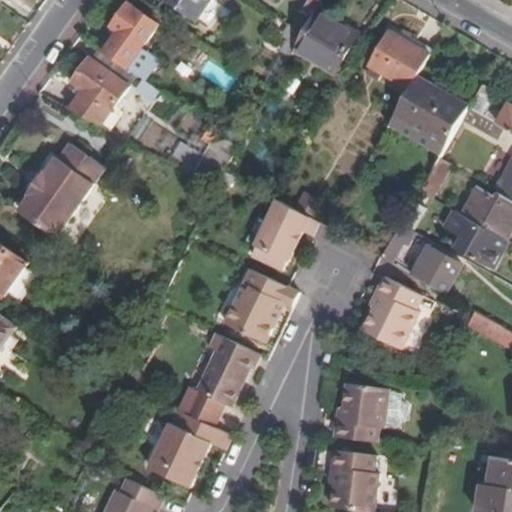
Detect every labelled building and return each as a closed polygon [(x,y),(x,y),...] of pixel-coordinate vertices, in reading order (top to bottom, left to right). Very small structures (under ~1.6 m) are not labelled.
[(168,0),(197,19),(210,0),(168,0)] [(319,10),(324,0),(308,0),(302,11),(304,12),(296,26),(306,33),(319,10)] [(120,30),(104,52),(120,64),(142,79),(155,61),(138,49),(154,26),(129,8),(115,27),(120,30)] [(359,33),(319,10),(306,33),(296,50),(336,73),(359,33)] [(368,69),(409,93),(415,82),(429,58),(388,34),(368,69)] [(113,74),(120,64),(104,52),(102,51),(95,62),(91,60),(74,84),(82,89),(68,109),(101,127),(130,86),(113,74)] [(138,93),(155,103),(162,90),(146,81),(138,93)] [(467,113),(415,82),(409,93),(388,129),(441,159),(462,121),(467,113)] [(470,108),(481,115),(505,128),(511,132),(511,105),(504,100),(499,109),(488,103),(496,91),(483,84),(470,108)] [(470,108),(467,113),(462,121),(474,128),(481,115),(470,108)] [(505,128),(481,115),(474,128),(497,141),(505,128)] [(184,141),(172,158),(194,174),(206,157),(184,141)] [(23,212),(59,240),(98,186),(96,184),(107,169),(76,145),(66,158),(64,156),(52,173),(49,171),(33,193),(36,195),(23,212)] [(420,195),(432,201),(452,167),(440,160),(420,195)] [(511,178),(502,196),(511,201),(511,178)] [(486,231),(506,241),(511,230),(511,201),(502,196),(498,202),(477,191),(462,217),(486,231)] [(302,231),(311,236),(317,221),(284,203),(263,249),(288,261),(302,231)] [(480,241),(486,231),(462,217),(453,213),(448,221),(464,230),(460,236),(465,239),(458,250),(491,269),(501,253),(480,241)] [(402,227),(395,239),(407,246),(415,234),(402,227)] [(0,295),(6,300),(31,266),(0,244),(0,295)] [(431,251),(416,277),(449,296),(464,270),(431,251)] [(269,343),(280,319),(274,316),(282,301),(287,304),(293,306),(299,293),(286,287),(253,271),(228,324),(269,343)] [(387,277),(377,295),(381,297),(375,308),(363,330),(397,349),(418,312),(414,309),(421,296),(387,277)] [(371,305),(375,308),(381,297),(377,295),(371,305)] [(274,316),(280,319),(287,304),(282,301),(274,316)] [(511,350),(511,331),(471,308),(463,321),(511,350)] [(0,348),(17,326),(0,314),(0,348)] [(253,371),(260,355),(216,334),(209,350),(215,353),(198,391),(233,409),(251,370),(253,371)] [(348,382),(345,404),(343,419),(335,419),(333,437),(379,442),(381,426),(387,427),(387,423),(391,393),(392,389),(348,382)] [(88,402),(100,411),(110,397),(98,389),(88,402)] [(403,394),(391,393),(387,423),(399,425),(400,418),(406,416),(408,404),(403,400),(403,394)] [(337,403),(335,419),(343,419),(345,404),(337,403)] [(212,446),(224,452),(232,435),(178,409),(151,471),(191,490),(212,446)] [(335,450),(333,465),(342,466),(339,485),(337,508),(366,511),(374,511),(375,511),(381,471),(376,470),(377,453),(337,447),(335,450)] [(483,485),(479,511),(511,511),(511,459),(495,457),(491,487),(483,485)] [(331,484),(339,485),(342,466),(333,465),(331,484)] [(157,511),(165,497),(129,480),(122,497),(114,493),(105,511),(150,511),(152,510),(156,511),(157,511)]
